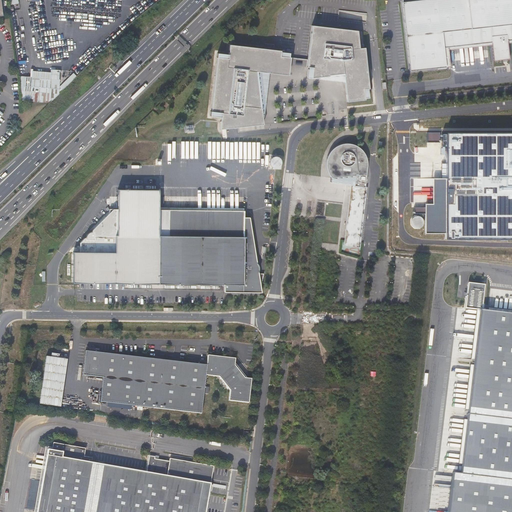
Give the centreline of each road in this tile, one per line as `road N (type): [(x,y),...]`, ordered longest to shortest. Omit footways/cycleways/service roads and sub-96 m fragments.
road 1 (unclassified): [(511,104),(299,132),(274,305)]
road 2 (motorway): [(0,221),(224,0)]
road 3 (unclassified): [(260,317),(13,315),(0,339)]
road 4 (motorway): [(197,0),(39,152)]
road 5 (unclassified): [(249,511),(270,330)]
